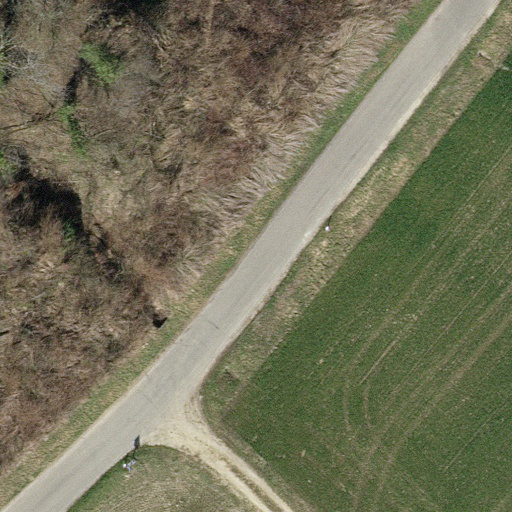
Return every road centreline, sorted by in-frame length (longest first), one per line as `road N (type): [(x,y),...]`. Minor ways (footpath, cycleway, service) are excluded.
road 1 (tertiary): [(39,511),(304,225),(487,0)]
road 2 (track): [(271,511),(154,388)]
